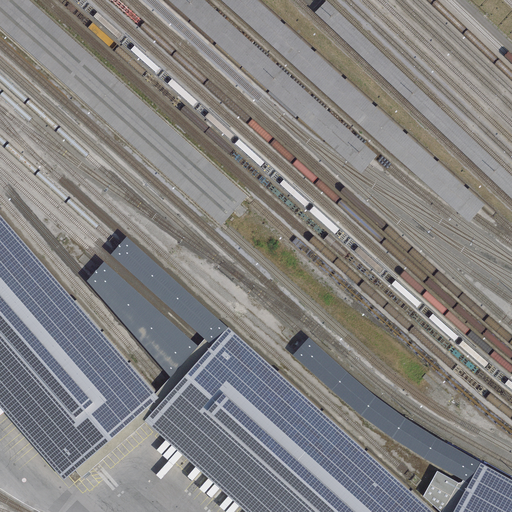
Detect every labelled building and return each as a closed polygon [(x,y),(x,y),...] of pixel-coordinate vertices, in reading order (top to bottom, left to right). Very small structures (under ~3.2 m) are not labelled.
[(0,0),(0,23),(224,224),(246,200),(22,0),(0,0)] [(367,170),(377,158),(199,0),(173,0),(327,138),(365,172),(367,170)] [(475,218),(483,209),(249,0),(221,0),(471,223),(475,218)] [(511,178),(326,2),(316,12),(511,198),(511,178)] [(0,396),(65,472),(74,465),(155,395),(152,392),(0,217),(0,396)] [(211,341),(224,327),(122,236),(110,251),(204,334),(211,341)] [(100,262),(86,277),(170,373),(196,344),(100,262)] [(149,415),(256,511),(432,511),(224,327),(211,341),(147,413),(149,415)] [(196,344),(170,373),(152,392),(155,395),(74,465),(81,474),(149,415),(147,413),(211,341),(204,334),(196,344)] [(422,494),(441,510),(441,511),(449,511),(478,462),(436,438),(408,421),(382,402),(357,382),(304,337),(292,351),(343,396),(370,418),(398,438),(428,457),(461,476),(459,480),(436,467),(422,494)] [(511,511),(511,480),(478,462),(449,511),(511,511)]
